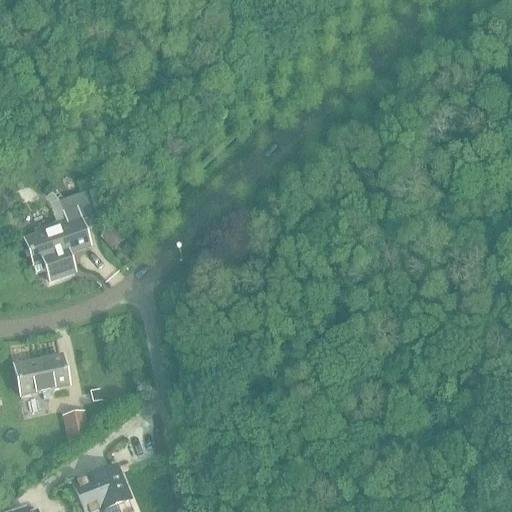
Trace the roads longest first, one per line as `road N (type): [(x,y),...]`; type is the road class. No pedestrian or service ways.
road 1 (residential): [(133,284),(436,0)]
road 2 (residential): [(0,327),(55,322),(133,284)]
road 3 (residential): [(133,284),(161,402)]
